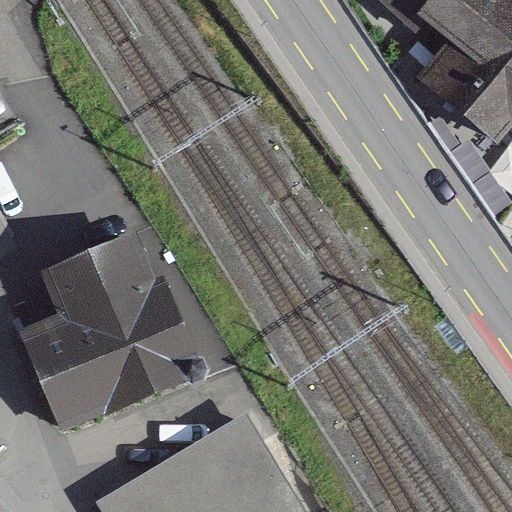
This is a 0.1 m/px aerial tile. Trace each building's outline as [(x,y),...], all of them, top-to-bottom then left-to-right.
[(372,0),(416,38),(426,26),(448,0),(372,0)] [(511,3),(508,0),(448,0),(426,26),(449,46),(418,81),(497,150),(511,132),(511,3)] [(0,99),(11,94),(0,75),(0,99)] [(170,239),(72,279),(88,319),(22,345),(63,447),(227,382),(170,239)] [(318,511),(268,425),(108,511),(318,511)]
